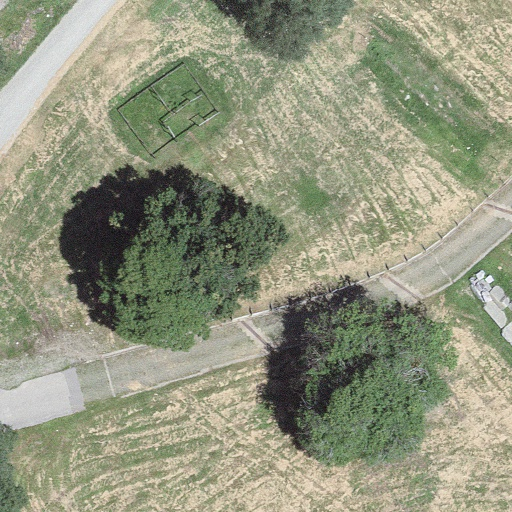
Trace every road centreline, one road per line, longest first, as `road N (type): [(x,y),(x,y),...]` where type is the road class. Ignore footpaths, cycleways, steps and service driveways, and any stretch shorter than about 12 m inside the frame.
road 1 (track): [(0,459),(285,374),(415,310),(511,235)]
road 2 (unclassified): [(0,164),(140,0)]
